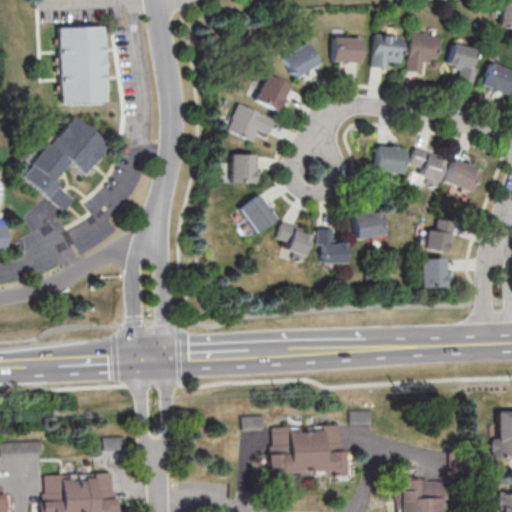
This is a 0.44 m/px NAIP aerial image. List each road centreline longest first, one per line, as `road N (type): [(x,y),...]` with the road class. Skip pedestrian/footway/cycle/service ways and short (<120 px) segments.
road 1 (residential): [(159,501),(204,500),(239,511),(360,503),(373,460),(387,450),(424,454)]
road 2 (residential): [(150,244),(172,135),(156,0)]
road 3 (residential): [(511,141),(464,121),(343,108),(326,123),(314,171)]
road 4 (residential): [(0,287),(150,244)]
road 5 (secondary): [(253,355),(394,348)]
road 6 (residential): [(511,286),(511,271),(494,253),(458,345)]
road 7 (residential): [(150,244),(133,269),(136,360)]
